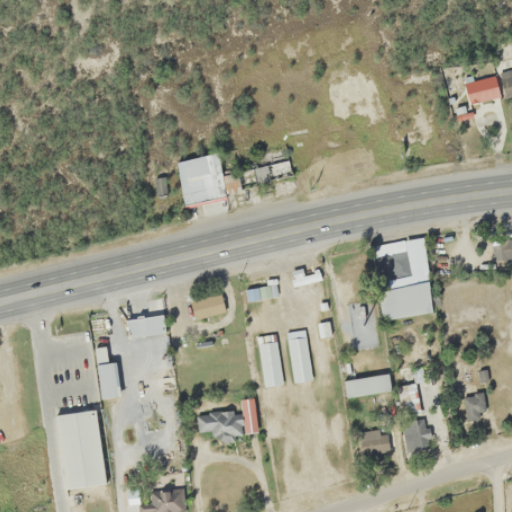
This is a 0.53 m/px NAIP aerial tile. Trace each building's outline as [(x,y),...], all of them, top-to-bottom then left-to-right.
[(511,95),(511,71),(502,71),(502,95),(511,95)] [(463,82),(468,103),(498,96),(493,75),(463,82)] [(290,280),(292,286),(319,278),(317,271),(290,280)] [(389,290),(390,297),(380,300),(383,310),(388,309),(389,311),(416,304),(411,284),(389,290)] [(218,290),(188,303),(195,321),(226,308),(218,290)] [(164,332),(161,313),(124,319),(128,338),(164,332)] [(286,339),(292,382),(310,380),(305,336),(286,339)] [(274,339),(256,343),(263,386),(282,383),(274,339)] [(169,345),(175,368),(186,366),(180,342),(169,345)] [(95,365),(100,397),(117,395),(112,362),(95,365)] [(389,391),(387,376),(343,379),(344,395),(389,391)] [(396,385),(398,401),(415,399),(413,384),(396,385)] [(463,420),(483,419),(481,393),(462,394),(463,420)] [(253,397),(239,399),(242,432),(257,430),(253,397)] [(47,409),(88,403),(99,478),(59,484),(47,409)] [(196,412),(197,432),(210,431),(210,438),(238,437),(237,411),(196,412)] [(384,428),(357,433),(361,455),(387,451),(384,428)] [(136,511),(182,511),(182,486),(167,486),(167,474),(146,475),(147,503),(136,503),(136,511)]
